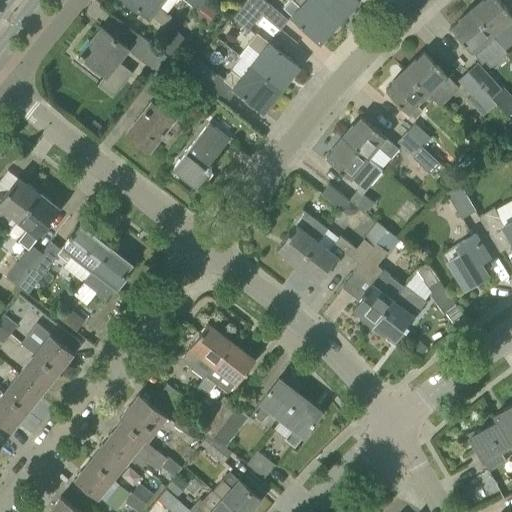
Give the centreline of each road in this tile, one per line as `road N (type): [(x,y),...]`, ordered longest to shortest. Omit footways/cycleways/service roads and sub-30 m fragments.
road 1 (residential): [(9,511),(211,243)]
road 2 (residential): [(211,243),(359,63),(428,0)]
road 3 (residential): [(211,243),(0,86)]
road 4 (residential): [(400,416),(211,243)]
road 5 (residential): [(400,416),(511,341)]
road 6 (residential): [(311,511),(400,416)]
